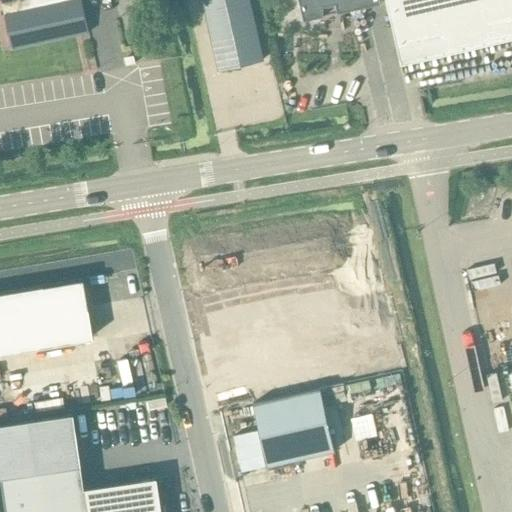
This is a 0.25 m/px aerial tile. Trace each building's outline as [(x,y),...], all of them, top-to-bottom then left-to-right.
[(81,0),(64,0),(3,14),(12,50),(77,35),(89,33),(81,0)] [(250,0),(202,0),(219,70),(264,59),(250,0)] [(511,0),(299,0),(304,21),(386,1),(401,64),(446,54),(511,38),(511,0)] [(477,377),(511,369),(511,368),(511,216),(444,232),(477,377)] [(0,292),(0,353),(89,338),(79,279),(0,292)] [(334,450),(320,387),(253,403),(267,465),(334,450)] [(69,413),(0,423),(0,490),(3,511),(157,511),(156,503),(157,503),(157,502),(156,502),(153,478),(81,488),(69,413)] [(242,472),(265,467),(257,431),(234,436),(242,472)]
